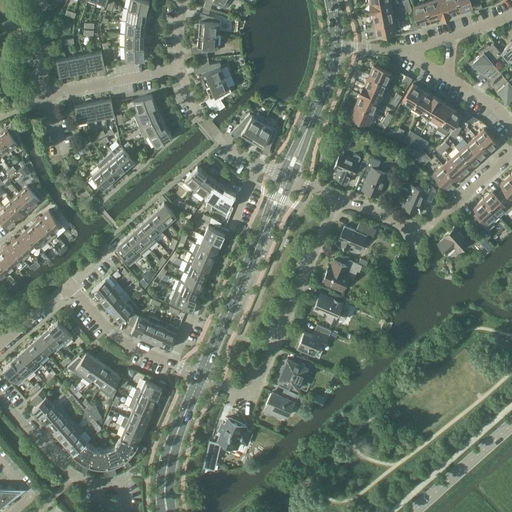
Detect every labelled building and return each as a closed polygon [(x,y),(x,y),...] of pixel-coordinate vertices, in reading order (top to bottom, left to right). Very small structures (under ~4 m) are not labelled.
[(129,0),(128,8),(147,12),(149,0),(129,0)] [(377,0),(370,1),(372,12),(392,8),(390,0),(377,0)] [(435,0),(428,0),(424,1),(430,20),(441,17),(435,0)] [(435,0),(441,17),(451,14),(446,0),(435,0)] [(446,0),(451,14),(461,10),(457,0),(446,0)] [(469,0),(457,0),(461,10),(472,7),(469,0)] [(430,20),(424,1),(413,5),(420,24),(430,20)] [(128,8),(126,21),(145,23),(147,12),(128,8)] [(372,12),(374,23),(394,19),(392,8),(372,12)] [(198,31),(197,32),(218,34),(219,24),(220,24),(221,19),(205,14),(203,20),(199,20),(199,27),(197,27),(197,30),(198,31)] [(394,19),(374,23),(377,34),(396,30),(400,29),(398,18),(394,19)] [(126,21),(125,33),(144,34),(145,23),(126,21)] [(198,53),(198,59),(208,57),(207,51),(218,50),(218,44),(217,44),(218,34),(197,32),(197,34),(196,34),(196,38),(198,38),(197,45),(201,45),(202,52),(196,52),(196,53),(198,53)] [(125,33),(125,46),(144,46),(144,34),(125,33)] [(479,71),(490,80),(500,71),(492,61),(501,54),(502,53),(501,53),(493,43),(481,50),(482,52),(473,60),(481,69),(479,71)] [(509,43),(501,53),(502,53),(501,54),(509,63),(511,61),(511,43),(511,44),(509,43)] [(144,46),(125,46),(125,59),(144,58),(144,46)] [(102,50),(92,52),(95,68),(105,66),(102,50)] [(92,52),(83,54),(87,70),(95,68),(92,52)] [(83,54),(74,55),(78,72),(87,70),(83,54)] [(492,61),(500,71),(508,80),(511,76),(511,61),(509,63),(501,54),(492,61)] [(74,55),(66,57),(69,74),(78,72),(74,55)] [(69,74),(66,57),(56,59),(59,76),(69,74)] [(204,83),(204,85),(224,77),(221,67),(222,67),(220,62),(209,64),(208,57),(198,59),(199,65),(196,66),(202,65),(203,71),(200,73),(203,79),(201,80),(203,84),(204,83)] [(373,64),(369,74),(387,82),(391,72),(373,64)] [(500,71),(490,80),(496,91),(499,90),(506,99),(511,94),(511,76),(508,80),(500,71)] [(369,74),(364,84),(382,92),(387,82),(369,74)] [(404,80),(409,83),(412,78),(407,75),(404,80)] [(224,77),(204,85),(205,86),(204,87),(206,90),(208,90),(211,96),(214,102),(211,105),(215,111),(219,108),(219,109),(225,105),(220,98),(231,91),(229,86),(228,86),(224,77)] [(402,100),(412,106),(423,89),(413,83),(402,100)] [(364,84),(360,94),(378,102),(382,92),(364,84)] [(412,106),(421,112),(432,95),(423,89),(412,106)] [(396,92),(393,97),(399,100),(402,95),(396,92)] [(134,99),(138,112),(156,105),(152,93),(134,99)] [(360,94),(355,103),(373,112),(378,102),(360,94)] [(421,112),(430,117),(441,100),(432,95),(421,112)] [(399,100),(393,97),(390,102),(395,106),(399,100)] [(111,98),(102,100),(105,116),(114,114),(111,98)] [(102,100),(93,102),(96,118),(105,116),(102,100)] [(430,117),(440,123),(450,106),(441,100),(430,117)] [(93,102),(84,103),(87,120),(96,118),(93,102)] [(87,120),(84,103),(75,105),(78,122),(87,120)] [(373,112),(355,103),(350,114),(369,122),(373,112)] [(133,114),(139,126),(160,115),(156,105),(138,112),(133,114)] [(450,106),(440,123),(449,129),(460,112),(450,106)] [(464,110),(461,115),(466,119),(470,113),(464,110)] [(388,112),(385,117),(390,120),(393,115),(388,112)] [(250,139),(251,140),(262,122),(254,117),(254,116),(249,113),(238,125),(243,129),(241,132),(247,136),(246,138),(249,140),(250,139)] [(145,137),(149,135),(166,125),(160,115),(139,126),(140,129),(140,131),(141,133),(142,134),(144,136),(145,137)] [(390,120),(385,117),(381,122),(387,125),(390,120)] [(262,122),(251,140),(253,141),(252,142),(255,144),(257,142),(263,146),(264,143),(271,145),(276,129),(271,126),(271,127),(262,122)] [(456,124),(453,129),(458,132),(461,127),(456,124)] [(6,127),(0,131),(0,136),(10,150),(18,144),(20,143),(20,141),(20,140),(20,138),(11,125),(7,127),(6,127)] [(149,135),(156,146),(172,136),(166,125),(149,135)] [(484,128),(475,135),(489,150),(497,143),(484,128)] [(388,134),(394,137),(397,131),(391,129),(388,134)] [(458,132),(453,129),(450,134),(455,138),(458,132)] [(343,130),(337,145),(334,151),(339,154),(334,167),(339,169),(335,177),(347,182),(351,174),(352,175),(360,157),(360,155),(355,153),(353,154),(352,159),(342,155),(344,150),(342,149),(343,148),(350,133),(343,130)] [(397,131),(394,137),(400,139),(402,134),(397,131)] [(475,135),(467,142),(481,157),(489,150),(475,135)] [(0,136),(0,154),(1,156),(10,150),(0,136)] [(408,143),(414,146),(416,140),(411,138),(408,143)] [(416,140),(414,146),(419,149),(422,143),(416,140)] [(445,141),(440,145),(445,150),(449,146),(445,141)] [(467,142),(459,150),(472,165),(481,157),(467,142)] [(120,143),(112,150),(127,168),(135,160),(120,143)] [(445,150),(440,145),(436,149),(440,154),(445,150)] [(418,153),(422,157),(427,153),(423,149),(418,153)] [(112,150),(104,157),(119,174),(127,168),(112,150)] [(459,150),(451,157),(464,172),(472,165),(459,150)] [(427,153),(422,157),(426,162),(431,158),(427,153)] [(363,189),(377,195),(387,173),(377,169),(380,160),(369,156),(364,168),(370,171),(363,189)] [(96,163),(100,167),(112,181),(119,174),(104,157),(96,163)] [(451,157),(443,164),(456,179),(464,172),(451,157)] [(456,179),(443,164),(435,172),(448,187),(456,179)] [(185,179),(195,188),(207,173),(197,165),(185,179)] [(112,181),(100,167),(92,175),(89,179),(88,179),(98,187),(100,184),(103,188),(112,181)] [(195,188),(205,196),(216,180),(207,173),(195,188)] [(504,187),(500,190),(511,203),(511,176),(510,174),(500,182),(504,187)] [(205,196),(215,202),(225,186),(216,180),(205,196)] [(421,207),(419,206),(423,198),(431,201),(436,190),(429,182),(426,190),(411,184),(409,190),(401,187),(398,195),(405,198),(402,206),(417,212),(419,208),(420,209),(421,207)] [(27,185),(19,192),(32,208),(41,200),(27,185)] [(225,186),(215,202),(227,209),(236,192),(225,186)] [(492,190),(483,198),(497,214),(503,208),(507,212),(511,208),(511,203),(500,190),(496,194),(492,190)] [(19,192),(11,199),(25,214),(32,208),(19,192)] [(497,214),(483,198),(474,206),(478,211),(473,215),(487,230),(494,224),(490,219),(497,214)] [(11,199),(4,206),(17,221),(25,214),(11,199)] [(164,202),(156,209),(168,223),(176,215),(164,202)] [(17,221),(4,206),(0,208),(0,217),(9,228),(17,221)] [(49,209),(40,217),(54,232),(62,225),(49,209)] [(156,209),(149,216),(160,229),(168,223),(156,209)] [(149,216),(141,222),(153,236),(160,229),(149,216)] [(40,217),(33,223),(49,241),(56,235),(54,232),(40,217)] [(372,239),(376,229),(359,221),(356,230),(344,225),(338,239),(341,240),(339,244),(349,248),(350,244),(360,249),(365,236),(372,239)] [(141,222),(133,229),(149,247),(157,241),(153,236),(141,222)] [(25,230),(39,245),(41,248),(49,241),(33,223),(25,230)] [(471,242),(478,237),(466,223),(460,229),(456,224),(444,235),(445,236),(438,243),(446,253),(454,246),(458,251),(469,241),(471,242)] [(208,225),(204,234),(221,242),(223,237),(225,238),(229,229),(216,224),(214,227),(208,225)] [(133,229),(126,236),(142,254),(149,247),(133,229)] [(25,230),(17,237),(31,252),(39,245),(25,230)] [(197,242),(196,243),(219,253),(221,248),(218,247),(221,242),(204,234),(200,243),(197,242)] [(142,254),(126,236),(118,243),(121,247),(118,249),(118,248),(117,249),(124,260),(129,265),(142,254)] [(12,241),(10,244),(23,259),(31,252),(17,237),(16,238),(14,237),(11,239),(12,241)] [(196,243),(192,252),(212,261),(215,256),(217,257),(219,253),(196,243)] [(4,249),(2,250),(16,266),(23,259),(10,244),(7,246),(6,244),(3,247),(4,249)] [(2,250),(0,252),(0,263),(8,272),(16,266),(2,250)] [(191,252),(187,261),(211,271),(213,267),(210,266),(212,261),(192,252),(191,252)] [(359,271),(362,265),(348,259),(346,264),(334,259),(331,265),(329,264),(322,280),(342,289),(348,275),(353,278),(357,270),(359,271)] [(183,271),(187,273),(204,280),(207,274),(209,275),(211,271),(187,261),(183,271)] [(0,279),(8,272),(0,263),(0,279)] [(150,266),(142,273),(147,280),(156,272),(150,266)] [(187,273),(184,282),(203,290),(205,286),(202,285),(204,280),(187,273)] [(92,290),(99,298),(117,282),(110,274),(92,290)] [(99,298),(106,305),(124,289),(117,282),(99,298)] [(184,282),(180,291),(196,298),(199,293),(201,294),(203,290),(184,282)] [(106,305),(112,313),(130,298),(131,297),(124,289),(106,305)] [(196,298),(180,291),(175,289),(169,303),(186,310),(193,313),(197,304),(194,303),(196,298)] [(344,303),(346,297),(333,292),(331,297),(320,293),(314,307),(329,314),(327,318),(336,322),(339,317),(344,319),(347,310),(340,307),(342,303),(344,303)] [(130,298),(112,313),(120,321),(133,310),(134,311),(138,307),(130,298)] [(131,331),(141,336),(148,319),(133,312),(127,325),(133,327),(131,331)] [(141,336),(150,340),(157,323),(158,323),(160,319),(150,315),(148,319),(141,336)] [(50,326),(61,340),(65,343),(73,336),(58,319),(50,326)] [(150,340),(160,344),(167,327),(158,323),(157,323),(150,340)] [(167,327),(160,344),(170,348),(179,327),(169,323),(167,327)] [(297,348),(319,357),(324,346),(331,330),(317,324),(312,335),(304,331),(297,348)] [(50,326),(42,333),(54,346),(61,340),(50,326)] [(42,333),(34,340),(46,353),(54,346),(42,333)] [(34,340),(27,346),(38,360),(46,353),(34,340)] [(27,346),(19,353),(34,370),(42,364),(38,360),(27,346)] [(67,366),(82,376),(95,357),(86,351),(82,357),(79,355),(67,366)] [(19,353),(11,360),(27,377),(34,370),(19,353)] [(310,368),(313,361),(297,354),(295,360),(287,357),(278,379),(298,387),(307,366),(310,368)] [(90,382),(93,378),(103,363),(95,357),(82,376),(90,382)] [(27,377),(11,360),(3,367),(18,384),(27,377)] [(93,378),(101,383),(102,384),(112,369),(103,363),(93,378)] [(102,384),(101,383),(99,388),(112,397),(119,383),(116,381),(121,375),(112,369),(102,384)] [(145,379),(141,389),(158,396),(159,392),(162,393),(166,383),(160,380),(158,384),(145,379)] [(53,403),(41,389),(30,398),(36,404),(32,407),(40,415),(53,403)] [(141,389),(137,398),(154,405),(158,396),(141,389)] [(265,410),(280,416),(281,413),(287,415),(293,401),(296,402),(299,394),(286,389),(283,396),(272,391),(265,410)] [(137,398),(133,408),(150,415),(154,405),(137,398)] [(46,422),(63,407),(57,400),(53,403),(40,415),(46,422)] [(53,430),(70,415),(63,407),(46,422),(53,430)] [(133,408),(129,417),(146,424),(150,415),(133,408)] [(73,425),(74,426),(77,423),(70,415),(53,430),(59,437),(73,425)] [(129,417),(125,426),(142,433),(146,424),(129,417)] [(226,443),(228,443),(237,447),(240,440),(246,443),(251,432),(244,429),(246,425),(228,417),(218,439),(220,440),(221,441),(222,442),(223,443),(224,443),(225,443),(226,443)] [(66,445),(80,433),(74,426),(73,425),(59,437),(66,445)] [(125,426),(121,436),(138,442),(142,433),(125,426)] [(73,453),(87,441),(80,433),(66,445),(73,453)] [(121,436),(115,444),(126,458),(129,456),(131,454),(133,451),(135,448),(137,446),(138,443),(138,442),(121,436)] [(87,441),(73,453),(72,453),(74,455),(77,458),(80,460),(82,462),(85,463),(89,464),(95,447),(87,441)] [(115,444),(105,448),(108,466),(112,466),(115,465),(118,464),(121,462),(124,460),(126,458),(115,444)] [(95,447),(89,464),(92,465),(95,466),(98,467),(102,467),(105,467),(108,466),(105,448),(95,447)] [(0,505),(15,492),(19,488),(0,487),(0,505)]
